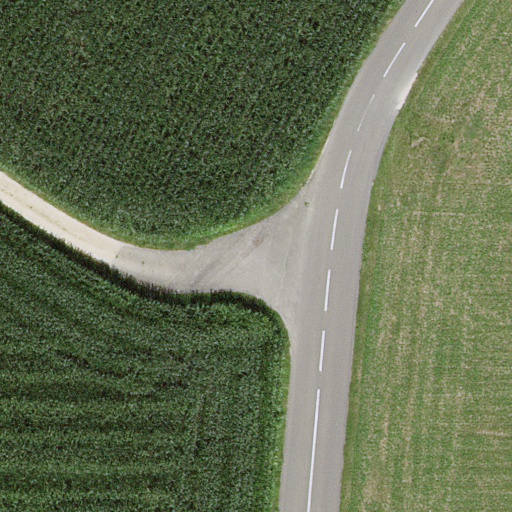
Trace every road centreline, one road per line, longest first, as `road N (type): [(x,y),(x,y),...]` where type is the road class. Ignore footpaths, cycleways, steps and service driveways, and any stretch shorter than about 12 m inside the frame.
road 1 (unclassified): [(432,0),(347,147),(326,256),(301,511)]
road 2 (track): [(0,187),(87,252),(143,272),(326,256)]
